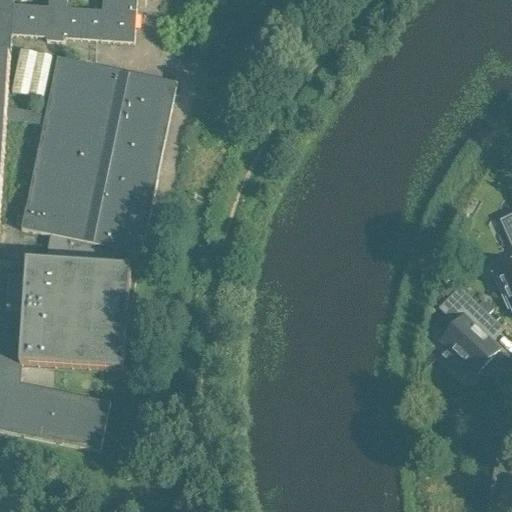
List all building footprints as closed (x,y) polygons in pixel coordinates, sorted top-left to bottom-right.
[(150,253),(175,79),(23,57),(26,34),(133,50),(140,0),(0,0),(0,434),(104,450),(111,401),(20,388),(24,361),(128,377),(140,293),(132,257),(150,253)] [(511,218),(503,223),(511,243),(511,262),(510,268),(493,275),(492,274),(491,274),(508,312),(509,312),(509,311),(511,309),(511,218)] [(458,248),(455,256),(456,261),(465,265),(469,263),(473,255),(471,250),(463,247),(458,248)] [(444,294),(451,301),(441,311),(453,322),(438,339),(449,349),(442,358),(458,372),(466,365),(477,375),(499,352),(488,342),(492,339),(494,341),(503,329),(488,315),(479,306),(456,285),(444,294)] [(482,303),(479,306),(488,315),(494,310),(489,306),(482,303)]
